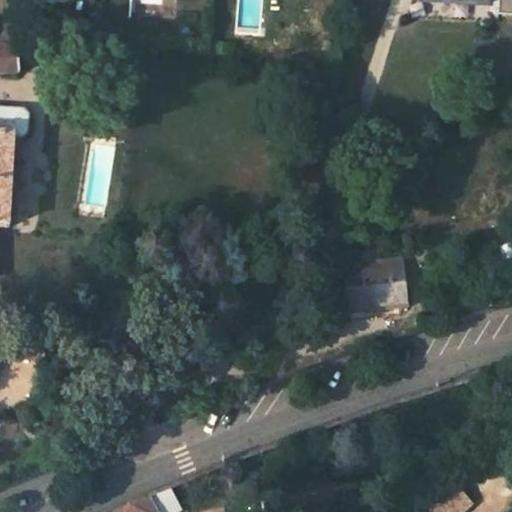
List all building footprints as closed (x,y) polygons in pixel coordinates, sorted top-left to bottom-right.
[(511,0),(503,0),(504,13),(511,12),(511,0)] [(0,50),(10,50),(8,29),(0,29),(0,50)] [(0,74),(17,73),(15,50),(10,50),(0,50),(0,74)] [(492,114),(490,105),(472,109),(473,118),(492,114)] [(0,227),(8,227),(13,136),(19,136),(25,133),(26,116),(22,112),(0,110),(0,227)] [(406,306),(402,260),(344,267),(351,313),(406,306)] [(45,364),(39,343),(3,340),(1,354),(45,364)] [(447,479),(416,508),(419,511),(463,511),(471,505),(447,479)]
